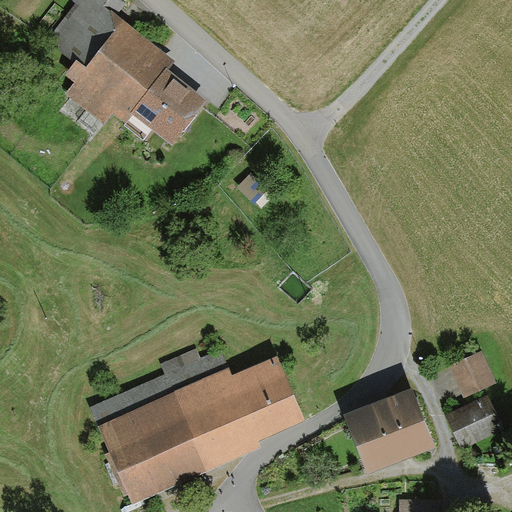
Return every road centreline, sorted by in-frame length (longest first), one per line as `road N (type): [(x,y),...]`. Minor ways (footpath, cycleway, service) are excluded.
road 1 (residential): [(215,511),(258,453),(377,373),(397,338),(392,293),(301,133),(151,0)]
road 2 (track): [(241,511),(451,457),(432,396),(397,338)]
road 3 (track): [(301,133),(424,0)]
